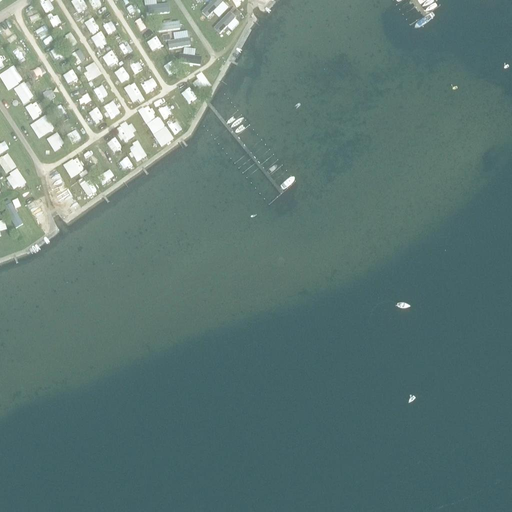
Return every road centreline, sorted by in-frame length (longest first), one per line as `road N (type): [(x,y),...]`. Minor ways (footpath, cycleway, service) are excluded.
road 1 (track): [(216,57),(37,173)]
road 2 (track): [(124,182),(11,6)]
road 3 (track): [(157,157),(60,0)]
road 4 (track): [(111,0),(193,126)]
